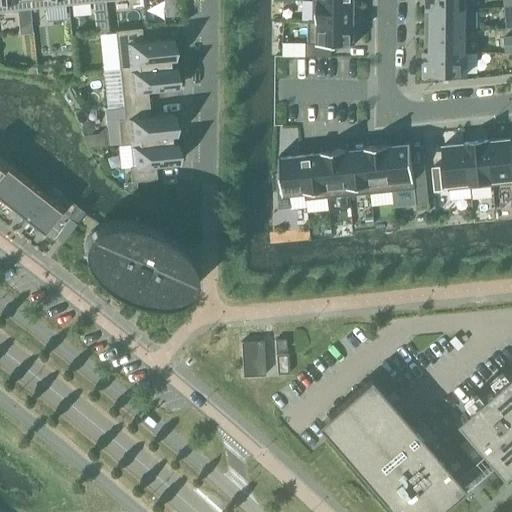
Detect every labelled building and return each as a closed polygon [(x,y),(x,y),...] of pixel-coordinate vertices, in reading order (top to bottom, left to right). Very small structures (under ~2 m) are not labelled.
[(0,0),(0,11),(31,9),(29,0),(0,0)] [(68,5),(67,0),(29,0),(31,9),(68,5)] [(313,21),(354,22),(354,0),(313,0),(313,20),(313,21)] [(426,0),(426,10),(430,10),(430,9),(466,9),(466,10),(471,10),(470,0),(426,0)] [(430,10),(430,30),(466,31),(466,10),(466,9),(430,9),(430,10)] [(306,56),(332,56),(332,44),(355,44),(355,43),(354,43),(354,22),(313,21),(313,20),(309,20),(308,43),(306,43),(306,56)] [(173,39),(173,38),(143,41),(141,28),(115,31),(119,69),(174,63),(174,60),(175,60),(174,60),(174,59),(172,39),(173,39)] [(430,30),(430,51),(430,52),(466,52),(466,31),(430,30)] [(465,75),(466,52),(430,52),(430,51),(425,51),(425,75),(438,75),(438,76),(442,76),(442,75),(448,75),(448,77),(452,77),(452,75),(465,75)] [(119,69),(124,106),(149,104),(148,91),(178,88),(178,87),(177,88),(177,87),(174,67),(175,67),(176,67),(176,66),(174,66),(174,63),(119,69)] [(122,145),(131,144),(131,143),(174,139),(175,139),(175,136),(176,136),(176,135),(175,135),(173,115),(174,115),(173,114),(174,114),(150,116),(149,104),(124,106),(125,119),(119,119),(122,145)] [(489,140),(488,140),(492,185),(511,183),(511,154),(510,138),(489,140)] [(131,143),(131,144),(134,167),(130,167),(132,182),(158,179),(157,166),(179,163),(178,163),(176,143),(176,142),(177,142),(176,142),(175,139),(174,139),(131,143)] [(488,140),(466,142),(471,188),(492,185),(488,140)] [(388,146),(393,191),(415,189),(414,182),(414,174),(413,166),(410,142),(409,142),(409,144),(389,146),(388,146)] [(465,143),(444,145),(448,190),(471,188),(466,142),(465,142),(465,143)] [(371,193),(393,191),(388,146),(389,146),(389,144),(365,147),(365,148),(367,148),(371,193)] [(345,150),(350,195),(371,193),(367,148),(365,148),(346,150),(345,150)] [(322,151),(322,152),(324,152),(328,198),(350,195),(345,150),(346,150),(346,149),(322,151)] [(322,152),(302,154),(306,195),(305,195),(306,200),(328,198),(324,152),(322,152)] [(290,197),(305,195),(306,195),(302,154),(281,157),(281,155),(279,155),(282,178),(277,178),(280,208),(291,207),(290,197)] [(7,163),(0,171),(0,198),(6,203),(26,178),(7,163)] [(413,166),(414,174),(426,173),(425,165),(413,166)] [(433,179),(441,178),(440,166),(432,167),(433,179)] [(427,180),(426,173),(414,174),(414,182),(427,180)] [(45,193),(26,178),(6,203),(25,219),(45,193)] [(441,178),(433,179),(434,191),(442,190),(441,178)] [(414,182),(415,189),(427,188),(427,180),(414,182)] [(428,195),(427,188),(415,189),(416,197),(428,195)] [(45,193),(25,219),(44,234),(64,209),(45,193)] [(429,203),(428,195),(416,197),(416,204),(429,203)] [(366,225),(374,224),(373,216),(365,217),(366,225)] [(70,218),(62,228),(69,233),(76,223),(70,218)] [(195,283),(196,280),(196,278),(196,275),(195,272),(195,271),(195,268),(194,268),(193,265),(193,264),(191,260),(190,259),(190,258),(189,257),(188,256),(187,254),(186,253),(185,251),(184,250),(183,249),(182,248),(181,248),(181,247),(180,246),(179,246),(179,245),(176,243),(175,242),(172,240),(171,239),(169,237),(168,237),(167,236),(165,235),(164,235),(163,234),(159,232),(154,229),(148,227),(145,226),(141,225),(137,224),(133,223),(129,222),(125,222),(121,222),(117,222),(113,222),(109,222),(105,223),(101,224),(98,226),(97,226),(96,227),(95,228),(94,228),(91,230),(91,231),(89,233),(88,233),(86,237),(85,240),(84,244),(84,245),(84,247),(84,248),(84,249),(84,250),(84,251),(84,252),(85,256),(85,257),(85,258),(86,258),(86,259),(86,260),(87,261),(87,262),(88,263),(88,264),(89,265),(89,266),(90,266),(90,267),(90,268),(91,268),(91,269),(92,269),(92,270),(93,271),(94,272),(95,273),(95,274),(96,275),(97,276),(98,277),(99,278),(100,278),(101,279),(102,280),(103,281),(104,282),(105,283),(107,284),(108,285),(109,286),(110,287),(112,287),(113,289),(114,289),(116,290),(120,292),(121,293),(122,294),(124,294),(125,295),(127,296),(129,296),(131,297),(133,298),(135,299),(136,299),(137,299),(138,299),(138,300),(139,300),(140,300),(141,300),(142,300),(142,301),(143,301),(144,301),(145,301),(146,301),(147,302),(148,302),(149,302),(150,302),(151,302),(153,302),(154,302),(155,302),(156,303),(157,303),(159,303),(161,303),(163,303),(165,302),(171,302),(176,300),(179,300),(181,298),(183,297),(185,296),(187,295),(189,293),(190,292),(191,291),(192,289),(193,287),(194,285),(195,283)] [(62,242),(69,233),(62,228),(55,238),(62,242)] [(286,339),(275,340),(276,351),(287,350),(286,339)] [(263,341),(241,342),(243,376),(265,375),(263,341)] [(276,354),(277,374),(289,373),(288,353),(276,354)] [(511,372),(455,422),(502,476),(511,467),(511,372)] [(370,378),(317,424),(350,463),(392,511),(436,511),(465,488),(415,431),(404,417),(370,378)]
